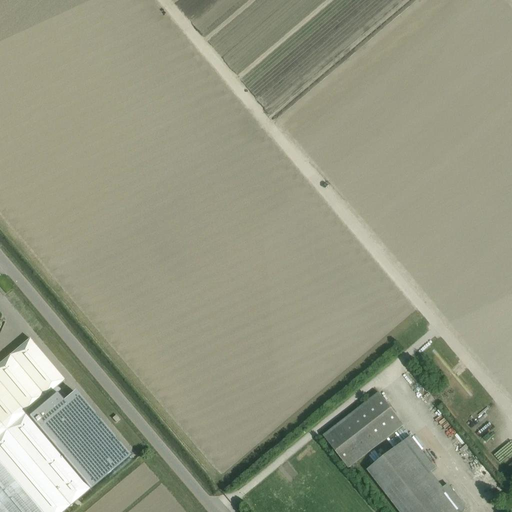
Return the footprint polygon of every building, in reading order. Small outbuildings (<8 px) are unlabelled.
[(0,362),(0,511),(62,511),(129,456),(74,392),(63,402),(53,390),(65,380),(30,338),(0,362)] [(348,468),(404,425),(379,393),(323,436),(348,468)] [(119,408),(122,414),(128,410),(125,404),(119,408)] [(117,434),(114,437),(129,456),(133,453),(117,434)] [(435,469),(411,437),(399,446),(367,470),(399,511),(461,511),(466,509),(448,485),(447,484),(442,488),(435,480),(436,479),(430,473),(435,469)] [(493,480),(496,483),(505,474),(501,471),(493,480)]
